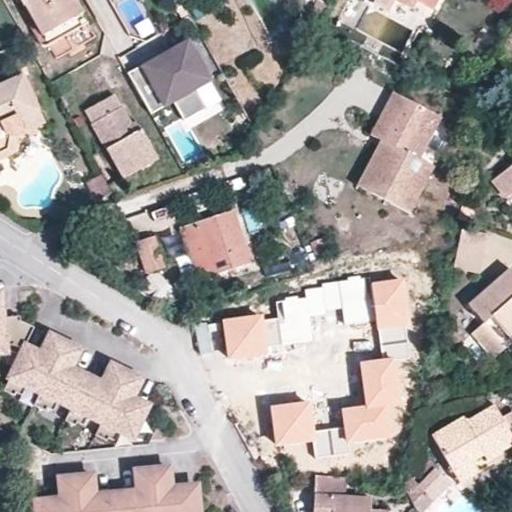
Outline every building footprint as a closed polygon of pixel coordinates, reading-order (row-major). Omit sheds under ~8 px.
[(75,0),(19,0),(22,4),(47,48),(89,25),(75,0)] [(372,0),(371,2),(391,13),(398,2),(411,9),(416,1),(434,10),(439,0),(372,0)] [(143,67),(128,75),(152,116),(174,104),(185,123),(208,110),(196,90),(211,82),(189,43),(144,69),(143,67)] [(333,58),(322,50),(314,61),(325,69),(333,58)] [(0,163),(11,158),(16,137),(18,136),(19,123),(38,114),(22,79),(0,89),(0,163)] [(441,119),(394,94),(370,136),(380,141),(394,149),(369,194),(408,215),(433,169),(418,161),(441,119)] [(123,180),(158,159),(143,133),(138,136),(133,129),(123,111),(122,111),(114,98),(87,114),(94,127),(93,128),(123,180)] [(44,125),(38,114),(19,123),(18,136),(44,125)] [(139,126),(133,129),(138,136),(143,133),(139,126)] [(369,194),(394,149),(380,141),(355,186),(369,194)] [(511,166),(492,181),(505,200),(511,194),(511,166)] [(110,194),(100,175),(85,182),(95,201),(110,194)] [(458,224),(472,228),(477,211),(463,207),(458,224)] [(182,229),(188,248),(204,243),(215,277),(249,266),(232,213),(182,229)] [(453,271),(479,276),(487,238),(461,233),(453,271)] [(330,253),(325,240),(311,245),(315,258),(330,253)] [(164,269),(155,241),(136,246),(145,274),(164,269)] [(199,282),(215,277),(204,243),(188,248),(199,282)] [(483,325),(472,334),(494,359),(511,343),(511,272),(511,271),(468,308),(483,325)] [(369,276),(338,281),(344,323),(371,320),(375,319),(369,276)] [(402,277),(371,282),(377,325),(404,321),(408,320),(402,277)] [(322,284),(325,311),(341,309),(338,282),(322,284)] [(306,288),(309,315),(325,313),(322,286),(306,288)] [(306,296),(274,300),(281,343),(308,339),(312,339),(306,296)] [(2,310),(0,298),(0,347),(4,347),(3,339),(9,338),(20,344),(1,384),(17,392),(23,381),(36,388),(31,399),(49,408),(55,396),(66,402),(62,415),(78,423),(85,411),(98,417),(92,429),(111,439),(117,427),(130,433),(146,400),(131,393),(139,374),(110,360),(100,377),(71,362),(79,344),(47,329),(37,345),(24,339),(30,321),(18,314),(17,309),(2,310)] [(260,313),(223,318),(228,356),(265,351),(264,344),(260,317),(260,313)] [(260,317),(264,344),(280,342),(276,315),(260,317)] [(404,321),(377,325),(382,359),(393,358),(409,355),(404,321)] [(393,358),(382,359),(362,362),(367,405),(387,402),(398,401),(393,358)] [(277,440),(314,435),(313,429),(309,399),(272,404),(277,440)] [(390,435),(387,402),(367,405),(345,407),(347,424),(349,440),(390,435)] [(511,448),(511,436),(495,407),(465,424),(464,420),(433,437),(454,475),(484,458),(487,463),(511,448)] [(349,440),(347,424),(313,429),(314,435),(317,455),(350,450),(349,440)] [(434,470),(426,456),(416,463),(422,475),(434,470)] [(489,468),(487,463),(484,458),(454,475),(460,486),(489,468)] [(200,511),(199,493),(196,493),(195,488),(173,490),(171,470),(137,473),(138,493),(97,497),(96,477),(60,479),(62,500),(41,502),(42,507),(37,508),(37,511),(200,511)] [(319,488),(318,476),(306,477),(306,488),(319,488)] [(411,481),(403,489),(411,508),(416,511),(425,511),(435,503),(411,481)] [(368,511),(370,495),(312,491),(310,511),(368,511)]
